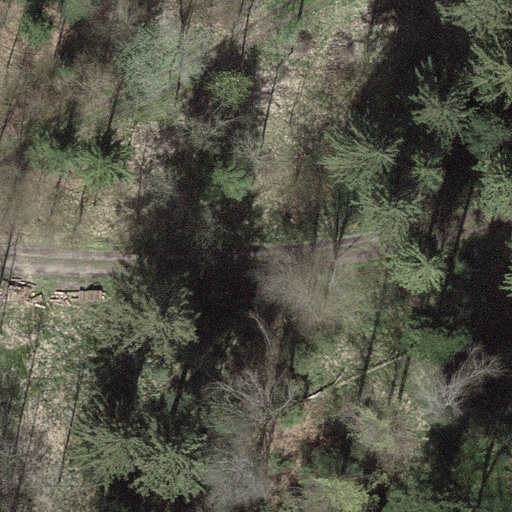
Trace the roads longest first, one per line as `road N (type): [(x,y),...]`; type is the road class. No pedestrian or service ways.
road 1 (track): [(511,214),(266,254),(0,254)]
road 2 (track): [(0,170),(94,107),(312,0)]
